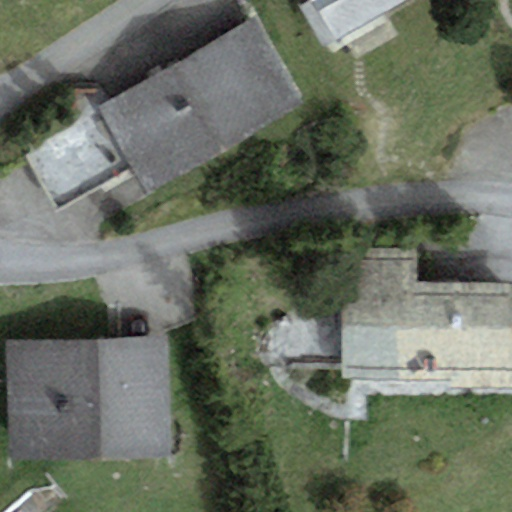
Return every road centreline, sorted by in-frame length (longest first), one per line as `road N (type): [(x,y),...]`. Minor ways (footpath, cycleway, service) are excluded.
road 1 (residential): [(0,261),(57,264),(350,206),(443,197),(511,202)]
road 2 (residential): [(0,102),(151,0)]
